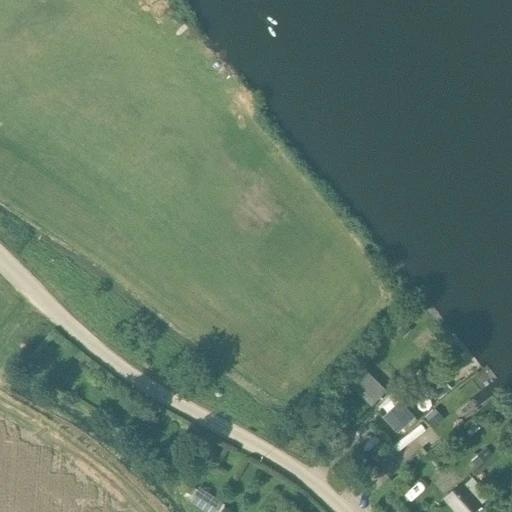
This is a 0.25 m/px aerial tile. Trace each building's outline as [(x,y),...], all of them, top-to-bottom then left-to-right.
[(403,323),(395,331),(402,338),(410,330),(403,323)] [(364,370),(351,384),(371,405),(385,391),(364,370)] [(443,382),(432,391),(438,398),(449,389),(443,382)] [(400,436),(410,427),(407,424),(414,417),(398,402),(382,417),(397,433),(398,432),(400,436)] [(433,408),(423,417),(431,426),(442,417),(433,408)] [(474,422),(465,430),(470,436),(479,428),(474,422)] [(483,448),(470,460),(478,468),(490,457),(483,448)] [(460,483),(443,498),(455,511),(473,511),(480,506),(490,498),(471,478),(462,486),(460,483)] [(203,511),(215,511),(222,502),(200,487),(189,503),(203,511)]
